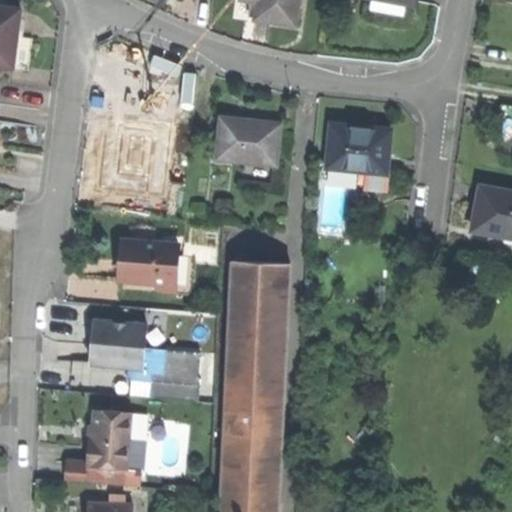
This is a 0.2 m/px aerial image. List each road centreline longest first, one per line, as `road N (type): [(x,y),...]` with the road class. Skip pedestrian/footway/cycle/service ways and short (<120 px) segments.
road 1 (residential): [(81,0),(58,203),(31,268),(23,425)]
road 2 (residential): [(97,0),(204,50),(281,72),(446,84)]
road 3 (residential): [(446,84),(430,216)]
